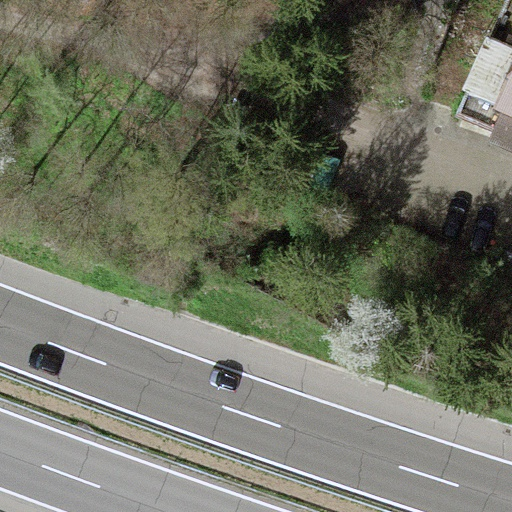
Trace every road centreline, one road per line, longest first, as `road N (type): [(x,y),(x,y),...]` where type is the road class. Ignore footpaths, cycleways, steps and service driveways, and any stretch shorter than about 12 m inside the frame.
road 1 (motorway): [(511,511),(0,334)]
road 2 (motorway): [(0,459),(148,511)]
